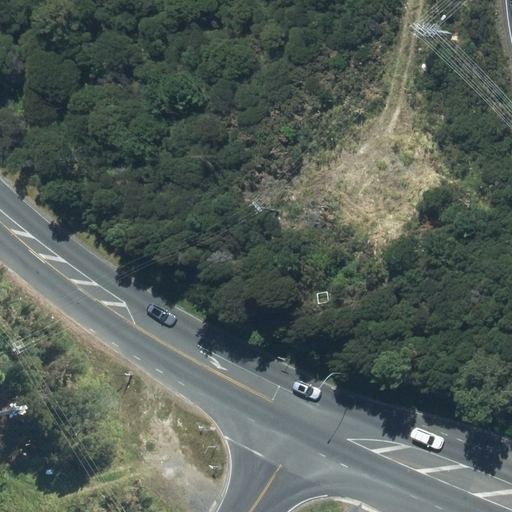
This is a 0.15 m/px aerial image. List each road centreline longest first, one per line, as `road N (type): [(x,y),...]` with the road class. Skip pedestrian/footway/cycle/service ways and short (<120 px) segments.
road 1 (secondary): [(313,417),(126,316),(0,215)]
road 2 (secondary): [(511,503),(313,417)]
